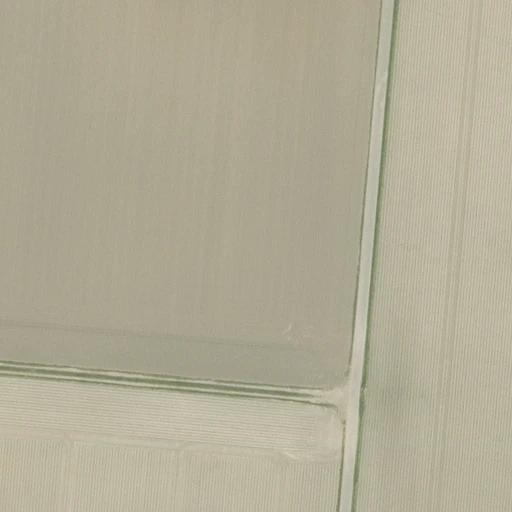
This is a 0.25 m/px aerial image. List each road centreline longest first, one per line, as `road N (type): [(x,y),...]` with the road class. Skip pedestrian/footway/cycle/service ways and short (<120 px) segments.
road 1 (unclassified): [(398,0),(358,511)]
road 2 (track): [(0,368),(366,403)]
